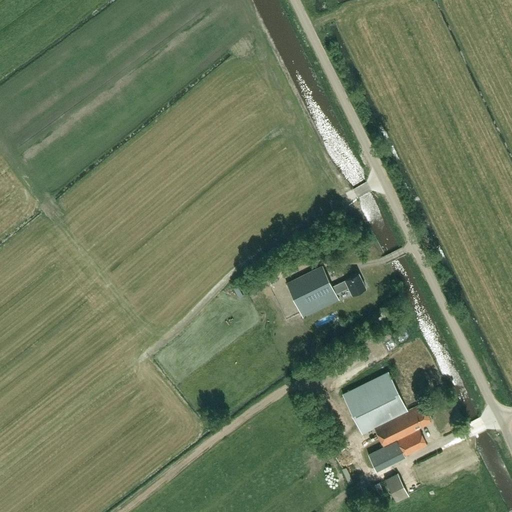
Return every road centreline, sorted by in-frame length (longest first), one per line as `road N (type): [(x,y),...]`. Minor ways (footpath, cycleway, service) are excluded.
road 1 (unclassified): [(498,419),(291,0)]
road 2 (unknown): [(498,419),(376,481)]
